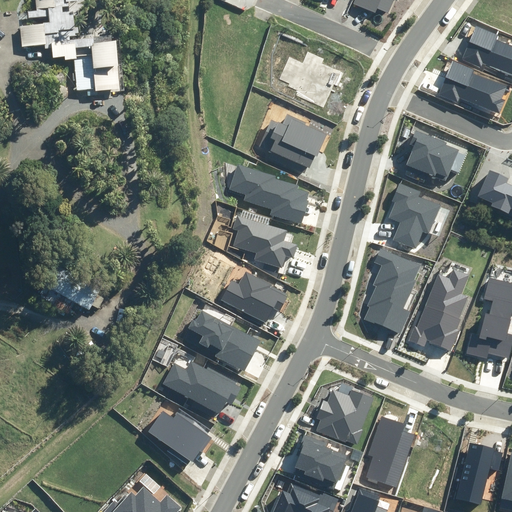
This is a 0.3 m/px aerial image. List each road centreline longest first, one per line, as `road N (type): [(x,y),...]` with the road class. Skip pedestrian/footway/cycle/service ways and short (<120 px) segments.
road 1 (track): [(0,494),(127,387),(184,249),(194,211),(194,0)]
road 2 (track): [(0,166),(22,136),(60,114),(95,108),(117,120),(138,198),(124,227),(142,250),(147,280),(131,307),(85,328),(0,306)]
road 3 (track): [(147,280),(181,215),(153,115),(154,0)]
road 4 (residential): [(312,338),(384,92)]
road 5 (track): [(124,227),(70,194),(22,136),(4,66),(7,23)]
road 6 (residential): [(511,411),(422,385),(312,338)]
road 7 (residential): [(223,511),(312,338)]
road 8 (residential): [(398,62),(260,0)]
road 9 (residential): [(384,92),(511,141)]
